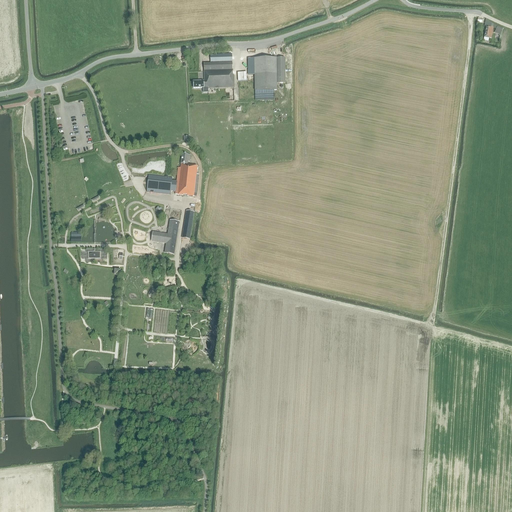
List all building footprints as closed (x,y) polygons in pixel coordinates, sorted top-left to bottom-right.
[(491,39),(493,28),(490,27),(486,26),(484,38),(483,41),(488,41),(489,39),(491,39)] [(494,33),(500,35),(498,42),(501,42),(503,29),(502,29),(500,33),(495,30),(494,33)] [(204,81),(193,82),(193,88),(203,88),(203,91),(203,93),(208,93),(208,89),(234,88),(234,75),(233,75),(232,54),(218,54),(219,63),(203,63),(204,81)] [(277,83),(285,83),(285,58),(248,59),(248,72),(253,72),(253,75),(254,75),(255,91),(277,90),(277,83)] [(246,72),(237,73),(238,81),(247,80),(246,72)] [(175,195),(176,195),(194,197),(197,166),(188,165),(188,162),(190,162),(190,155),(182,154),(181,164),(180,168),(178,168),(176,182),(172,181),(172,178),(149,175),(147,192),(170,194),(170,191),(175,192),(175,195)] [(182,238),(189,239),(194,212),(186,211),(182,238)] [(165,253),(173,254),(178,223),(170,221),(168,235),(166,235),(166,234),(163,234),(163,235),(153,233),(152,241),(167,244),(165,253)] [(82,253),(81,259),(86,259),(86,263),(102,263),(102,259),(107,259),(107,253),(102,253),(103,250),(86,250),(86,253),(82,253)] [(153,309),(145,309),(144,318),(152,318),(153,309)]
